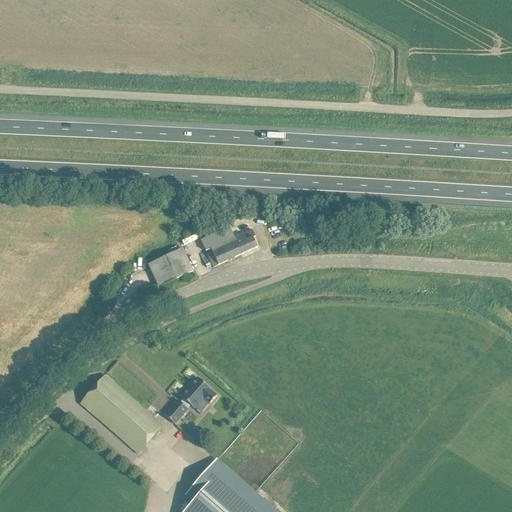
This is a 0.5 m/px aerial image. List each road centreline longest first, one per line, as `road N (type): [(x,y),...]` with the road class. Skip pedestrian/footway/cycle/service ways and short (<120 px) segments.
road 1 (tertiary): [(511,270),(346,261),(206,284),(88,345),(0,433)]
road 2 (motorway): [(511,154),(0,128)]
road 3 (motorway): [(0,169),(511,194)]
road 4 (unclassified): [(0,89),(511,112)]
